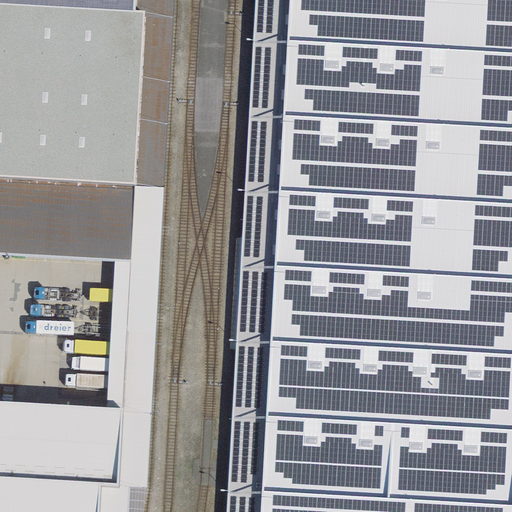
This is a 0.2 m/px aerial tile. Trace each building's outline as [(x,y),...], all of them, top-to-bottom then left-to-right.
[(0,0),(0,180),(134,189),(134,186),(143,12),(134,13),(134,0),(0,0)] [(134,0),(134,13),(143,12),(134,186),(165,187),(175,0),(134,0)] [(260,511),(289,0),(254,0),(225,511),(260,511)] [(511,511),(511,0),(289,0),(260,511),(511,511)] [(134,189),(0,180),(0,252),(114,259),(130,260),(134,189)] [(165,187),(134,186),(134,189),(130,260),(114,259),(106,408),(121,409),(117,481),(128,482),(148,483),(165,187)] [(106,408),(0,402),(0,511),(97,511),(99,487),(118,488),(117,481),(121,409),(106,408)] [(118,488),(99,487),(97,511),(145,511),(148,483),(128,482),(117,481),(118,488)]
